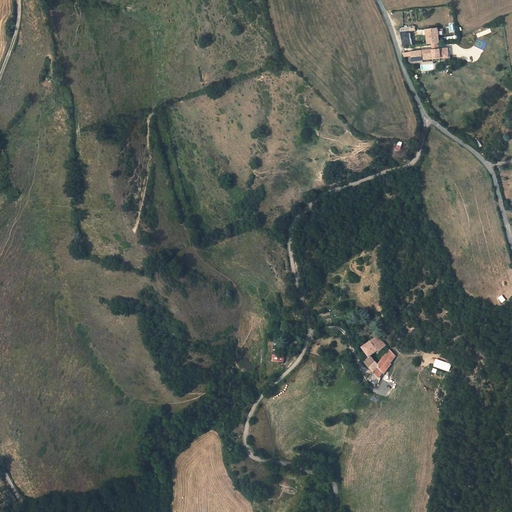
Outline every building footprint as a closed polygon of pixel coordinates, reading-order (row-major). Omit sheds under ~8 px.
[(400,40),(401,40),(404,53),(411,52),(409,39),(415,38),(415,34),(400,36),(400,40)] [(438,35),(426,36),(428,50),(432,50),(439,49),(438,35)] [(439,49),(432,50),(433,57),(440,55),(439,49)] [(433,57),(421,59),(405,60),(405,65),(412,65),(413,69),(433,67),(433,69),(441,69),(440,66),(448,66),(448,54),(440,55),(433,57)] [(502,295),(497,298),(502,303),(506,300),(502,295)] [(386,349),(376,340),(362,350),(369,359),(370,358),(379,353),(380,354),(386,349)] [(377,367),(370,358),(369,359),(364,363),(373,374),(366,381),(374,389),(382,375),(395,359),(390,353),(377,367)] [(281,357),(275,356),(275,363),(286,364),(287,358),(283,360),(281,357)] [(432,367),(448,373),(451,365),(435,359),(432,367)]
